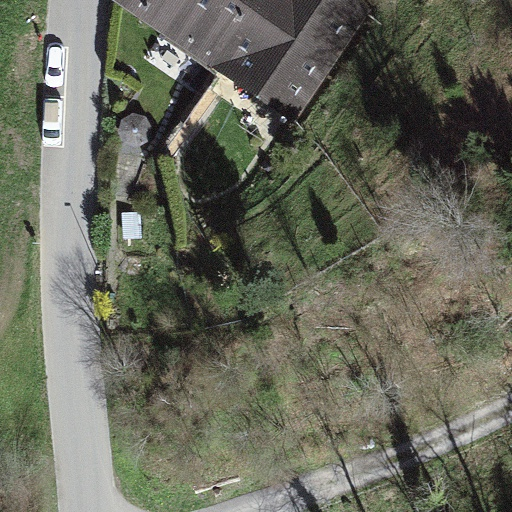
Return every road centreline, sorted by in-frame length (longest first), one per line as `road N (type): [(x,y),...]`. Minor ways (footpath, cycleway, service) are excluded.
road 1 (unclassified): [(78,0),(67,232),(88,511)]
road 2 (track): [(265,511),(511,408)]
